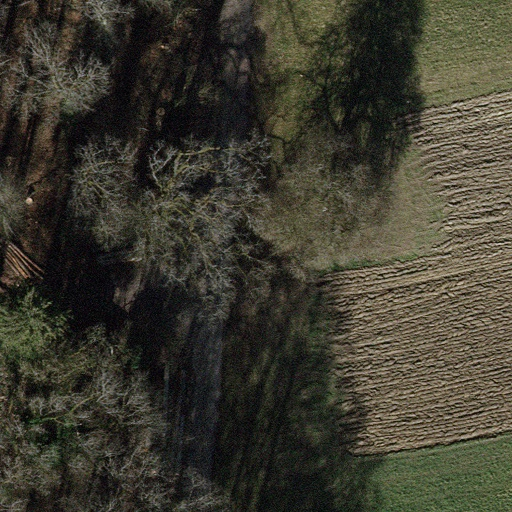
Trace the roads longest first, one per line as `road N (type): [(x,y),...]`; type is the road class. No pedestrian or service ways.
road 1 (track): [(239,0),(192,511)]
road 2 (track): [(216,224),(169,242),(0,345)]
